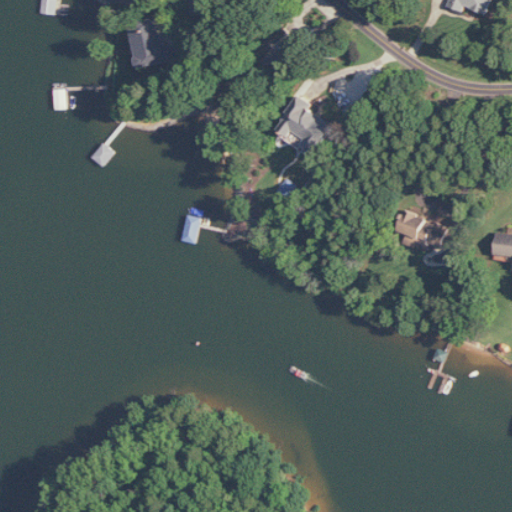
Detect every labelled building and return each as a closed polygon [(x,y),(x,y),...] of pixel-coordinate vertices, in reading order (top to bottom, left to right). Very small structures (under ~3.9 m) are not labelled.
[(492,14),(495,0),(455,0),(453,8),(468,11),(469,8),(492,14)] [(145,68),(181,60),(178,46),(171,47),(165,19),(136,26),(145,68)] [(269,44),(276,54),(274,56),(284,70),(302,57),(289,39),(295,35),(290,28),(269,44)] [(320,157),(337,125),(313,112),(317,103),(302,95),(283,131),(295,137),(298,133),(308,138),(303,148),(320,157)] [(408,244),(423,248),(425,240),(447,247),(452,227),(410,215),(405,232),(411,234),(408,244)] [(511,234),(502,233),(499,254),(511,255),(511,234)]
